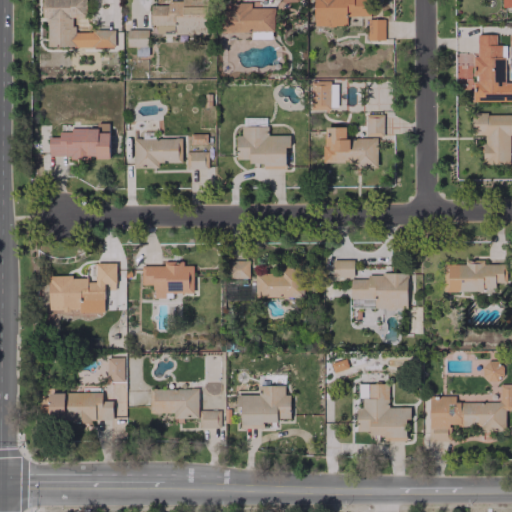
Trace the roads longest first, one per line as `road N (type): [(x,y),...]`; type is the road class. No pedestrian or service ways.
road 1 (residential): [(511,208),(81,207)]
road 2 (tertiary): [(1,489),(0,241)]
road 3 (secondary): [(383,490),(170,489)]
road 4 (residential): [(427,208),(425,0)]
road 5 (secondary): [(170,489),(1,489)]
road 6 (secondary): [(511,488),(383,490)]
